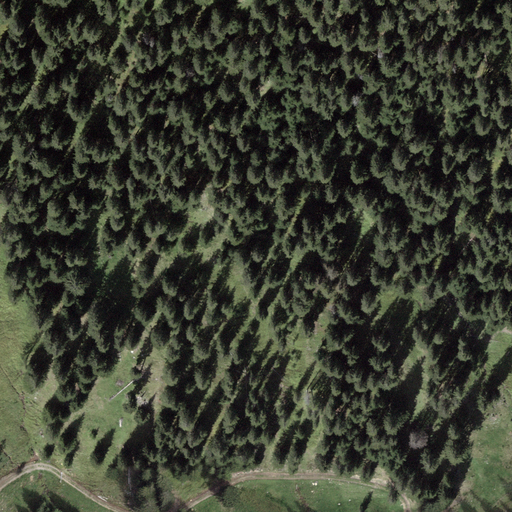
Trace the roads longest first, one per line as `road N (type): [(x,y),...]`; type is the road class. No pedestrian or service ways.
road 1 (track): [(408,511),(408,499),(385,482),(326,473),(253,474),(201,511)]
road 2 (track): [(119,511),(45,471),(28,471),(0,497)]
